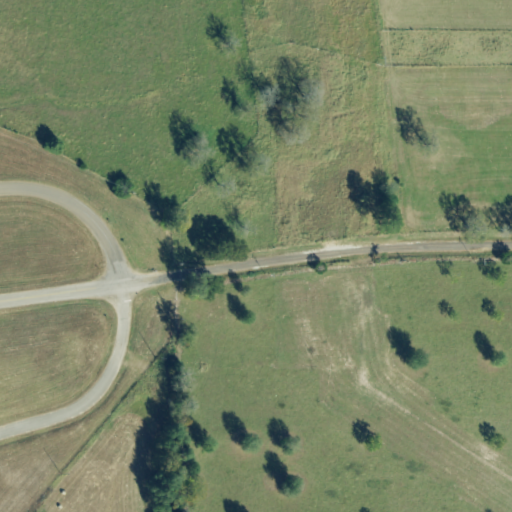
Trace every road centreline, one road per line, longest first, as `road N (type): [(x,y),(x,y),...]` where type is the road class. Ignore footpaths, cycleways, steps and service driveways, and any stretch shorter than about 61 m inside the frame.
road 1 (residential): [(0,304),(348,253),(511,246)]
road 2 (residential): [(0,190),(58,197),(84,216),(113,259),(124,320),(102,389),(73,411),(0,436)]
